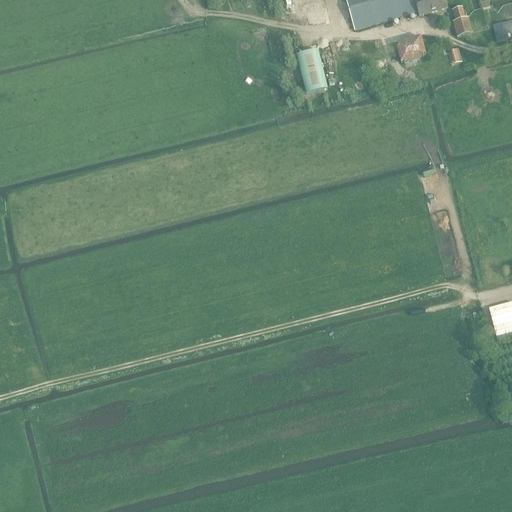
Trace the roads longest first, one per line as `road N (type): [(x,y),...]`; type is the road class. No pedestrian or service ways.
road 1 (track): [(0,396),(465,282),(511,290)]
road 2 (track): [(370,37),(197,13),(185,0)]
